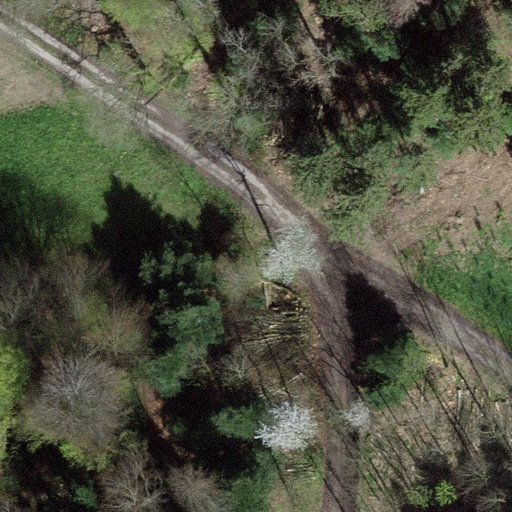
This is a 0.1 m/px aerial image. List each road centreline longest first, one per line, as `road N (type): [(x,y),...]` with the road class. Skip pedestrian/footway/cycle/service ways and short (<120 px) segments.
road 1 (track): [(261,205),(0,22)]
road 2 (track): [(511,382),(261,205)]
road 3 (track): [(261,205),(0,298)]
road 4 (track): [(327,511),(335,396),(321,247)]
